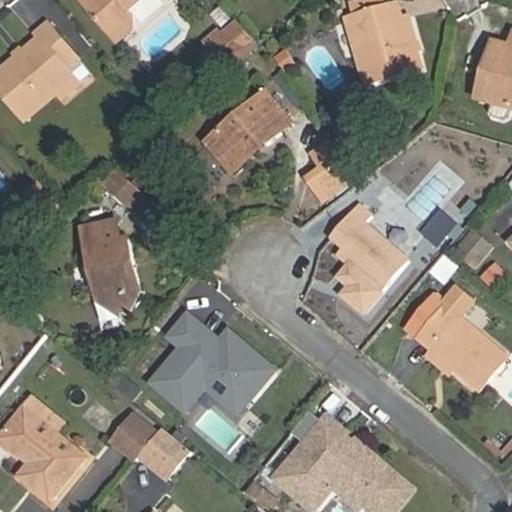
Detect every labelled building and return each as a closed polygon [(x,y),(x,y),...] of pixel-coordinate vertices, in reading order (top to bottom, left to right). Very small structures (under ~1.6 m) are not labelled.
[(144,0),(80,0),(117,43),(133,29),(134,16),(131,12),(144,0)] [(352,11),(389,1),(389,0),(355,0),(350,2),(352,11)] [(422,69),(415,43),(410,44),(403,19),(399,6),(348,20),(366,84),(422,69)] [(410,44),(415,43),(408,18),(403,19),(410,44)] [(42,39),(25,53),(28,57),(22,62),(19,59),(0,74),(0,89),(26,121),(57,94),(75,79),(66,69),(78,59),(49,25),(38,35),(42,39)] [(254,45),(238,26),(211,48),(227,68),(254,45)] [(493,70),(484,100),(492,103),(509,108),(511,108),(511,44),(511,48),(495,43),(487,68),(493,70)] [(28,57),(25,53),(19,59),(22,62),(28,57)] [(493,70),(487,68),(478,98),(484,100),(493,70)] [(75,79),(57,94),(62,100),(79,84),(75,79)] [(270,93),(221,134),(244,160),(267,142),(270,146),(295,125),(270,93)] [(509,108),(492,103),(490,112),(492,116),(502,119),(507,117),(509,108)] [(244,160),(221,134),(209,144),(236,175),(270,146),(267,142),(244,160)] [(327,139),(308,155),(317,167),(303,179),(326,206),(360,177),(327,139)] [(116,169),(102,185),(130,210),(144,195),(116,169)] [(31,221),(55,203),(38,182),(15,200),(31,221)] [(370,216),(358,206),(333,236),(345,248),(339,255),(383,293),(410,263),(365,224),(370,216)] [(102,303),(102,304),(137,295),(130,261),(135,260),(131,240),(123,241),(118,222),(84,230),(102,303)] [(473,229),(454,251),(475,270),(494,248),(473,229)] [(445,254),(430,273),(445,285),(460,266),(445,254)] [(0,292),(7,286),(20,276),(24,273),(12,258),(0,268),(0,292)] [(137,295),(102,304),(127,318),(142,294),(135,260),(130,261),(137,295)] [(481,277),(496,291),(509,276),(494,263),(481,277)] [(20,276),(7,286),(11,290),(24,280),(20,276)] [(421,340),(435,352),(456,370),(481,392),(509,359),(450,308),(421,340)] [(186,355),(155,391),(186,417),(207,391),(229,390),(229,399),(248,415),(279,378),(259,361),(253,368),(248,364),(248,356),(241,351),(233,351),(230,355),(227,352),(196,326),(177,348),(186,355)] [(259,361),(236,341),(227,352),(230,355),(233,351),(241,351),(248,356),(248,364),(253,368),(259,361)] [(456,370),(435,352),(430,358),(451,376),(456,370)] [(126,377),(115,389),(132,403),(143,391),(126,377)] [(36,463),(32,467),(22,479),(52,503),(87,459),(26,411),(2,441),(26,461),(29,457),(36,463)] [(137,416),(134,420),(157,438),(159,435),(160,434),(137,416)] [(157,438),(134,420),(112,448),(133,467),(142,457),(157,438)] [(348,439),(331,425),(283,481),(308,503),(328,479),(336,485),(340,480),(344,475),(370,498),(365,503),(376,511),(394,511),(411,493),(357,447),(351,455),(341,447),(348,439)] [(157,438),(142,457),(158,471),(180,443),(164,430),(160,434),(159,435),(157,438)] [(357,447),(348,439),(341,447),(351,455),(357,447)] [(180,443),(158,471),(170,480),(192,453),(180,443)] [(26,461),(32,467),(36,463),(29,457),(26,461)] [(344,475),(340,480),(365,503),(370,498),(344,475)] [(328,479),(308,503),(315,509),(336,485),(328,479)] [(254,482),(245,494),(269,511),(270,511),(279,501),(254,482)]
